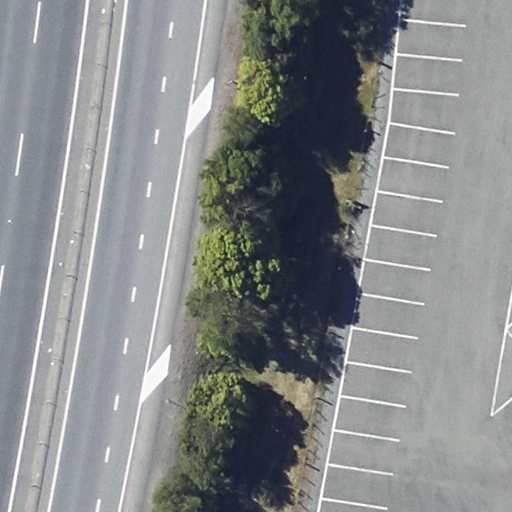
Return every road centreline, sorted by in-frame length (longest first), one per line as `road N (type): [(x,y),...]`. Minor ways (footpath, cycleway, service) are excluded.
road 1 (trunk): [(150,0),(72,511)]
road 2 (trunk): [(0,224),(28,0)]
